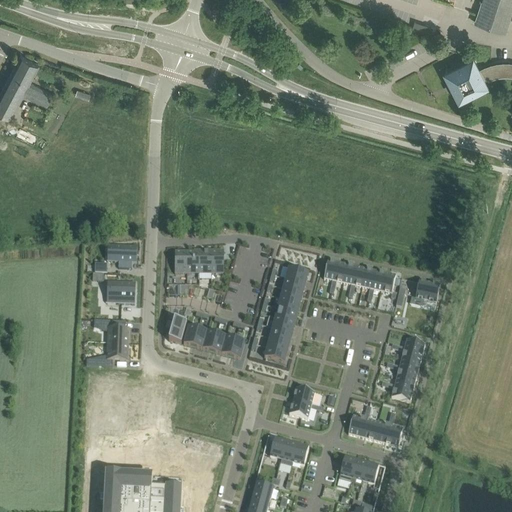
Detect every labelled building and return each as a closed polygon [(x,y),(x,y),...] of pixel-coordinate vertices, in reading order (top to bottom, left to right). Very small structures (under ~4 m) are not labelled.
[(511,0),(482,0),(478,13),(475,22),(505,32),(505,31),(511,6),(511,0)] [(46,108),(48,104),(53,95),(30,82),(39,65),(21,55),(0,93),(0,112),(11,118),(23,96),(46,108)] [(449,70),(447,76),(450,83),(448,86),(450,90),(454,90),(457,97),(463,98),(483,88),(484,87),(485,87),(485,86),(485,85),(486,85),(486,84),(486,83),(486,82),(485,81),(485,80),(485,79),(486,79),(486,78),(487,78),(487,79),(488,79),(488,80),(488,81),(490,80),(492,79),(495,78),(497,77),(499,77),(502,76),(504,76),(506,76),(509,76),(511,77),(511,76),(511,62),(510,63),(507,63),(504,63),(501,63),(498,63),(495,64),(492,64),(490,65),(487,66),(484,67),(482,68),(479,70),(475,61),(469,60),(449,70)] [(91,95),(77,90),(75,96),(88,100),(91,95)] [(112,246),(112,263),(119,264),(118,270),(132,270),(132,264),(137,264),(137,247),(112,246)] [(187,254),(187,275),(199,275),(199,252),(194,252),(194,254),(187,254)] [(199,252),(199,275),(211,275),(211,252),(199,252)] [(211,252),(211,275),(224,275),(224,252),(211,252)] [(175,254),(175,275),(187,275),(187,254),(175,254)] [(328,262),(324,281),(332,283),(334,283),(339,264),(328,262)] [(339,264),(334,283),(336,284),(344,285),(348,266),(339,264)] [(95,265),(95,274),(107,274),(107,265),(95,265)] [(348,266),(344,285),(351,287),(353,287),(357,268),(348,266)] [(357,268),(353,287),(355,288),(363,289),(367,270),(357,268)] [(306,286),(309,275),(289,270),(286,280),(306,286)] [(367,270),(363,289),(370,291),(372,291),(376,272),(367,270)] [(376,272),(372,291),(374,292),(381,293),(386,275),(376,272)] [(386,275),(381,293),(392,296),(392,294),(396,277),(386,275)] [(303,296),(306,286),(286,280),(283,290),(303,296)] [(419,282),(416,300),(424,302),(437,304),(440,287),(419,282)] [(109,295),(109,299),(118,300),(118,306),(134,306),(135,284),(120,284),(109,283),(109,295)] [(301,306),(303,296),(283,290),(280,300),(301,306)] [(298,315),(301,306),(280,300),(278,310),(298,315)] [(295,325),(298,315),(278,310),(275,320),(295,325)] [(293,335),(295,325),(275,320),(273,330),(293,335)] [(174,321),(169,342),(181,346),(187,324),(174,321)] [(94,322),(94,323),(95,323),(95,322),(99,322),(103,331),(109,333),(108,344),(129,345),(130,330),(121,330),(121,323),(94,322)] [(193,349),(198,331),(188,329),(184,346),(193,349)] [(290,345),(293,335),(273,330),(270,340),(290,345)] [(203,351),(208,334),(198,331),(193,349),(203,351)] [(212,354),(217,336),(208,334),(203,351),(212,354)] [(221,356),(226,339),(217,336),(212,354),(221,356)] [(231,359),(235,341),(226,339),(221,356),(231,359)] [(287,355),(290,345),(270,340),(267,349),(287,355)] [(240,362),(245,344),(235,341),(231,359),(240,362)] [(405,350),(404,352),(423,357),(425,346),(407,341),(405,350)] [(87,362),(86,368),(112,369),(113,362),(128,363),(129,345),(108,344),(108,357),(87,362)] [(285,365),(287,355),(267,349),(264,360),(285,365)] [(403,354),(401,361),(420,366),(423,357),(404,352),(403,354)] [(400,368),(399,370),(418,375),(420,366),(401,361),(400,368)] [(398,372),(396,380),(415,385),(418,375),(399,370),(398,372)] [(395,387),(394,389),(413,394),(415,385),(396,380),(395,387)] [(394,391),(391,399),(410,404),(413,394),(394,389),(394,391)] [(296,390),(293,403),(311,408),(312,406),(315,395),(296,390)] [(329,398),(327,406),(334,408),(334,407),(336,400),(329,398)] [(293,403),(289,417),(308,422),(311,410),(311,408),(293,403)] [(353,417),(348,436),(361,439),(366,421),(364,420),(353,417)] [(366,421),(361,439),(373,443),(378,424),(368,421),(366,421)] [(378,424),(373,443),(385,446),(390,427),(388,427),(378,424)] [(390,427),(385,446),(398,449),(403,431),(392,428),(390,427)] [(282,461),(286,443),(275,440),(274,441),(275,441),(270,458),(282,461)] [(293,464),(297,446),(286,443),(282,461),(280,466),(291,469),(292,464),(293,464)] [(304,467),(309,450),(297,446),(293,464),(304,467)] [(350,485),(356,462),(345,459),(344,460),(345,460),(339,481),(350,485)] [(363,483),(367,465),(356,462),(350,485),(351,485),(352,480),(363,483)] [(374,486),(379,469),(379,468),(367,465),(363,483),(374,486)] [(105,476),(103,511),(180,511),(182,480),(105,476)] [(270,501),(273,490),(256,485),(257,485),(256,485),(256,486),(253,496),(270,501)] [(268,511),(270,501),(253,496),(250,507),(268,511)]
